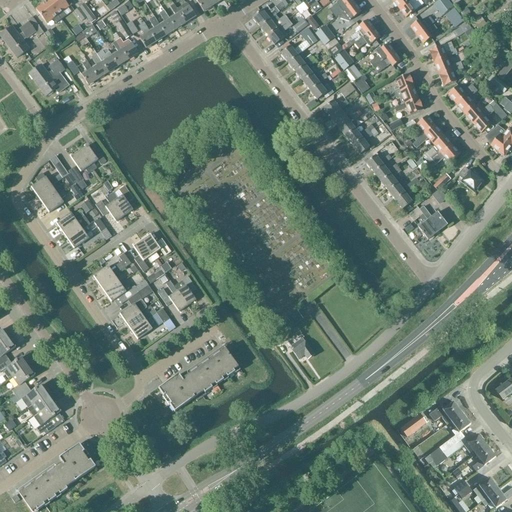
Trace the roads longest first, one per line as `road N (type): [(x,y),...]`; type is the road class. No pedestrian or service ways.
road 1 (residential): [(67,275),(16,203),(18,184),(48,138),(225,21)]
road 2 (residential): [(148,486),(346,371),(433,282)]
road 3 (residential): [(433,282),(225,21)]
road 4 (secondary): [(230,474),(435,321)]
road 5 (residential): [(502,177),(443,113),(369,0)]
road 6 (residential): [(100,420),(0,274)]
road 7 (residential): [(141,382),(67,275)]
road 8 (residential): [(511,451),(471,393),(511,349)]
road 9 (residential): [(433,282),(510,184)]
road 10 (residential): [(100,420),(0,491)]
